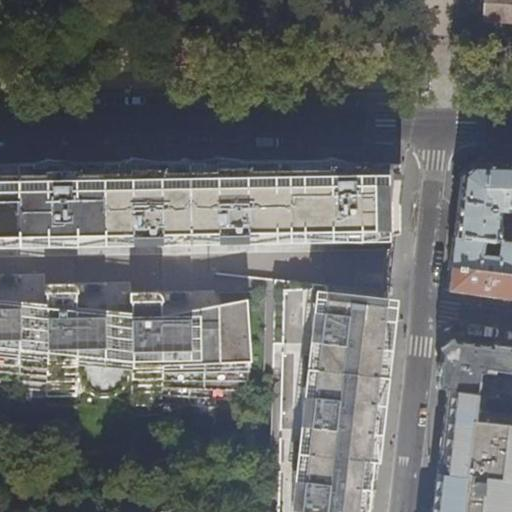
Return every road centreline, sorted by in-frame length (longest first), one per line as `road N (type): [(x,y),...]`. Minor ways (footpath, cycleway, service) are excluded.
road 1 (tertiary): [(0,121),(435,124)]
road 2 (residential): [(420,308),(398,511)]
road 3 (residential): [(435,124),(420,308)]
